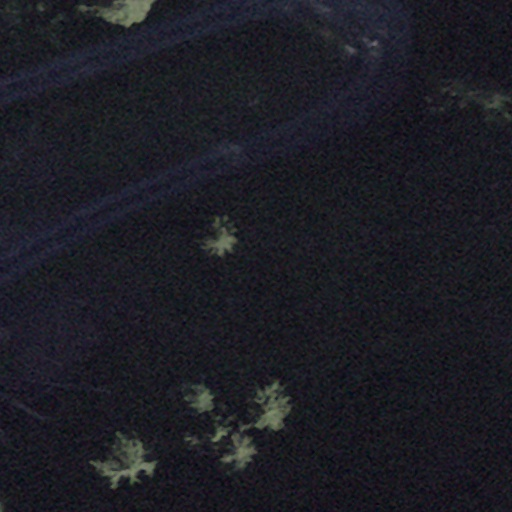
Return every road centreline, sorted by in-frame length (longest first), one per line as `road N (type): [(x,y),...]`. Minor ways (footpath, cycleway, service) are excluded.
road 1 (track): [(378,0),(445,41),(405,123),(278,162),(0,286)]
road 2 (track): [(0,100),(222,0)]
